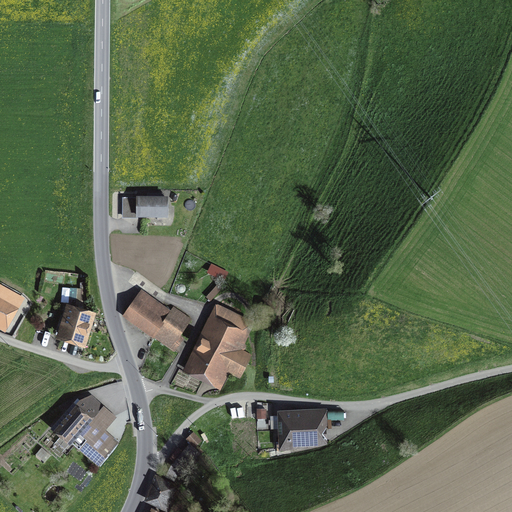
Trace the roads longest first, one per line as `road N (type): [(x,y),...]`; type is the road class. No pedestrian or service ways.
road 1 (tertiary): [(128,365),(101,242),(102,0)]
road 2 (residential): [(511,371),(354,406),(257,395),(215,403)]
road 3 (residential): [(0,339),(71,365),(128,365)]
